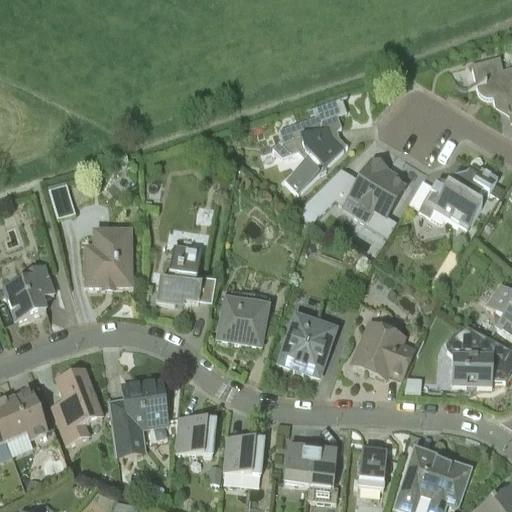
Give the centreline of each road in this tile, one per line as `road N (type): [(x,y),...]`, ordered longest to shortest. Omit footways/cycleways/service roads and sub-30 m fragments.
road 1 (residential): [(0,368),(78,342),(143,341),(257,407),(442,420),(509,445)]
road 2 (residential): [(511,156),(429,111),(391,142)]
